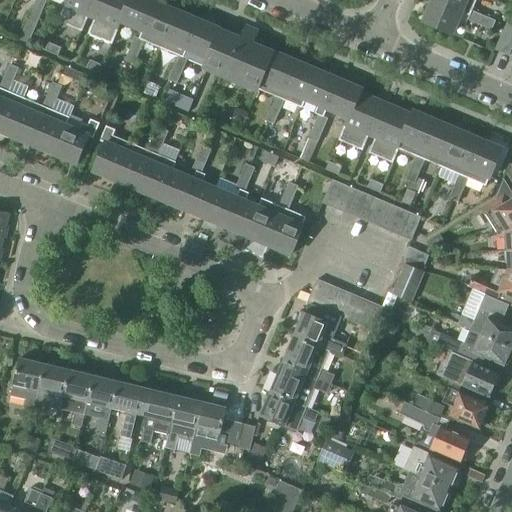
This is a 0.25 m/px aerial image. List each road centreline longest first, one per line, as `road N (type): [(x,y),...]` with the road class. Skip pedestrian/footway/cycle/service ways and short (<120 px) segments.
road 1 (residential): [(47,201),(29,300),(45,323),(234,368),(250,363),(270,296)]
road 2 (residential): [(270,296),(47,201)]
road 3 (residential): [(511,94),(379,38)]
